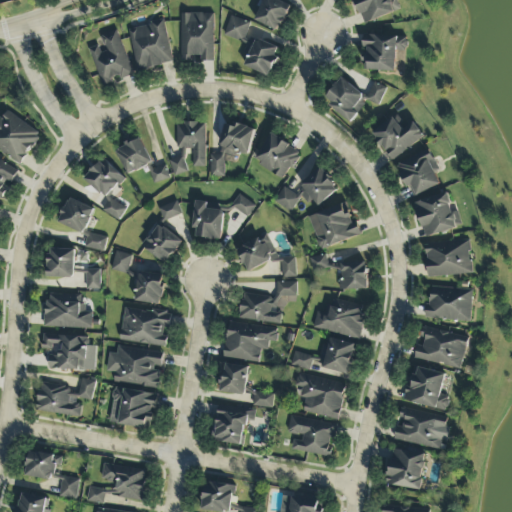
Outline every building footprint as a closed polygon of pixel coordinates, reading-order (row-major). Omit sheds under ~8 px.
[(279,32),(292,3),(285,0),(264,0),(254,21),(279,32)] [(353,0),(362,24),(400,11),(396,0),(353,0)] [(213,14),(181,14),(181,60),(201,60),(201,62),(214,62),(213,14)] [(224,36),(243,43),(250,23),(231,16),(224,36)] [(172,64),(164,22),(129,29),(137,71),(172,64)] [(133,76),(117,30),(98,37),(101,45),(89,49),(102,87),(133,76)] [(242,53),(248,56),(244,65),(267,77),(281,50),(251,35),(242,53)] [(396,73),(397,52),(407,52),(407,37),(364,35),(362,71),(396,73)] [(387,90),(375,83),(367,95),(340,78),(324,104),(352,123),(366,100),(377,107),(387,90)] [(0,151),(21,164),(41,132),(6,110),(0,118),(0,151)] [(424,137),(414,123),(403,131),(393,118),(372,134),(392,161),(424,137)] [(205,167),(205,123),(176,124),(177,160),(172,160),(172,175),(186,174),(185,151),(193,151),(193,167),(205,167)] [(210,178),(225,178),(225,158),(236,158),(236,154),(251,154),(251,126),(222,126),(222,155),(210,155),(210,178)] [(254,162),(284,180),(301,152),(271,134),(254,162)] [(116,150),(127,175),(152,165),(141,139),(116,150)] [(442,185),(428,151),(397,164),(411,198),(442,185)] [(109,199),(124,176),(100,159),(84,182),(109,199)] [(0,196),(4,199),(17,168),(0,160),(0,196)] [(153,184),(169,180),(166,166),(150,170),(153,184)] [(318,207),(338,190),(320,168),(306,180),(296,196),(283,188),(275,202),(278,206),(290,213),(294,209),(301,197),(307,205),(313,200),(318,207)] [(462,228),(458,210),(453,211),(449,194),(416,202),(423,236),(462,228)] [(231,207),(248,218),(256,206),(239,195),(231,207)] [(86,233),(94,207),(67,199),(60,226),(86,233)] [(102,211),(118,221),(126,209),(110,199),(102,211)] [(158,209),(163,222),(182,215),(177,202),(158,209)] [(194,239),(222,240),(224,211),(207,210),(208,202),(196,202),(194,239)] [(320,250),(360,236),(352,213),(347,215),(343,206),(309,218),(320,250)] [(142,247),(165,265),(183,242),(160,224),(142,247)] [(104,252),(107,238),(88,234),(85,248),(104,252)] [(245,270),(275,262),(269,238),(239,246),(245,270)] [(427,278),(472,275),(470,241),(425,244),(427,278)] [(74,279),(75,250),(49,249),(48,278),(74,279)] [(132,256),(116,252),(111,271),(128,274),(132,256)] [(312,273),(329,269),(326,255),(310,258),(312,273)] [(296,278),(295,259),(282,259),(282,278),(296,278)] [(367,290),(367,263),(340,263),(341,290),(367,290)] [(100,290),(100,270),(86,270),(86,290),(100,290)] [(137,303),(162,305),(163,275),(139,274),(137,303)] [(240,319),(281,325),(284,303),(295,305),(298,284),(277,281),(275,297),(243,293),(240,319)] [(473,290),(429,288),(427,320),(471,322),(473,290)] [(92,329),(92,313),(86,312),(86,305),(78,305),(78,296),(47,295),(46,328),(92,329)] [(313,329),(359,339),(366,307),(330,299),(327,314),(317,312),(313,329)] [(165,347),(168,330),(169,330),(172,312),(125,306),(120,341),(165,347)] [(223,357),(259,364),(262,350),(268,352),(269,342),(276,343),(279,331),(230,322),(223,357)] [(415,360),(461,370),(468,339),(423,330),(419,345),(418,345),(415,360)] [(96,347),(88,346),(89,337),(43,335),(42,349),(50,350),(49,369),(95,372),(96,347)] [(319,368),(349,375),(356,345),(326,338),(319,368)] [(159,389),(164,353),(117,347),(116,354),(109,353),(107,373),(115,374),(114,383),(159,389)] [(309,372),(313,358),(295,352),(290,365),(309,372)] [(244,397),(249,368),(225,363),(220,392),(244,397)] [(441,395),(446,374),(413,367),(405,403),(446,412),(449,397),(441,395)] [(294,399),(305,401),(303,414),(339,420),(346,384),(298,375),(294,399)] [(37,411),(80,418),(83,402),(91,403),(95,382),(81,379),(79,396),(68,395),(69,388),(41,383),(37,411)] [(146,429),(147,422),(152,423),(154,408),(156,408),(158,394),(114,389),(110,425),(146,429)] [(272,409),(274,395),(255,393),(253,407),(272,409)] [(243,445),(246,420),(254,420),(255,411),(217,406),(213,442),(243,445)] [(440,449),(442,440),(448,441),(451,421),(400,412),(394,441),(440,449)] [(292,451),(329,458),(333,440),(335,440),(338,426),(291,416),(287,435),(294,437),(292,451)] [(421,490),(426,452),(392,448),(388,486),(421,490)] [(62,456),(28,453),(25,477),(53,481),(55,466),(61,467),(62,456)] [(145,468),(103,466),(103,482),(118,483),(117,500),(143,502),(145,468)] [(80,480),(63,477),(59,497),(76,500),(80,480)] [(202,511),(212,511),(231,511),(235,486),(205,482),(202,511)] [(104,505),(106,490),(89,488),(87,503),(104,505)] [(17,511),(50,511),(51,511),(46,511),(48,499),(21,493),(17,511)] [(322,511),(323,500),(281,498),(280,511),(322,511)]
